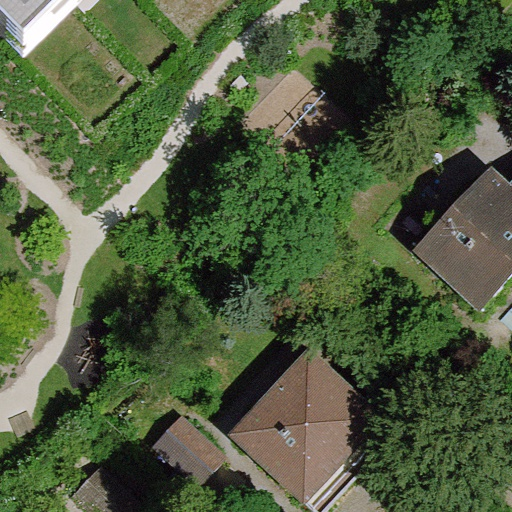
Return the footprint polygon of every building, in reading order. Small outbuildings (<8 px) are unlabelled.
[(0,0),(0,38),(39,77),(115,0),(0,0)] [(511,155),(419,256),(497,328),(511,311),(511,155)] [(377,426),(311,367),(239,442),(306,503),(377,426)] [(226,461),(183,422),(159,450),(202,489),(226,461)] [(146,511),(103,471),(77,498),(91,511),(146,511)]
